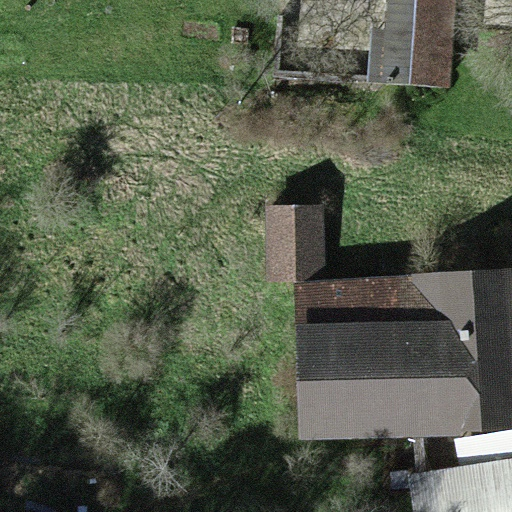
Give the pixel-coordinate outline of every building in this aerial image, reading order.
[(403,0),(279,0),(279,4),(402,11),(403,0)] [(457,14),(402,11),(399,97),(453,100),(457,14)] [(321,232),(275,230),(271,295),(318,297),(321,232)] [(511,297),(308,301),(311,458),(485,455),(485,439),(511,438),(511,297)] [(511,511),(511,475),(415,486),(418,511),(511,511)]
